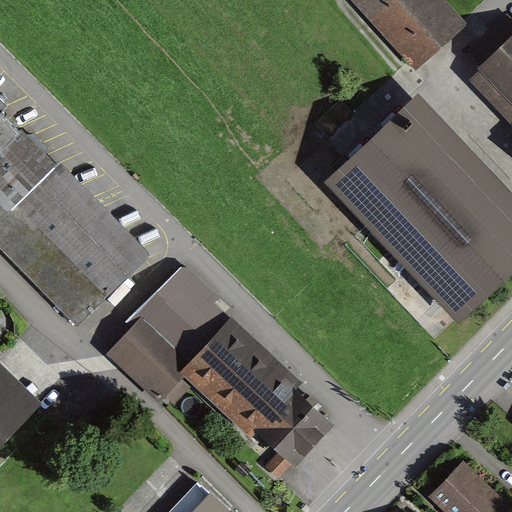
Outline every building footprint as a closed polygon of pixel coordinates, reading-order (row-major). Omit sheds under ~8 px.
[(441,0),(349,0),(413,62),(458,16),(441,0)] [(511,37),(475,73),(511,112),(511,37)] [(511,185),(415,89),(321,183),(458,319),(511,264),(511,185)] [(1,107),(0,108),(0,189),(109,298),(151,256),(1,107)] [(338,423),(188,272),(132,327),(282,478),(338,423)] [(0,364),(0,444),(40,405),(0,364)] [(511,499),(468,459),(432,498),(447,511),(505,511),(511,505),(511,499)] [(227,511),(233,507),(202,478),(170,511),(227,511)]
